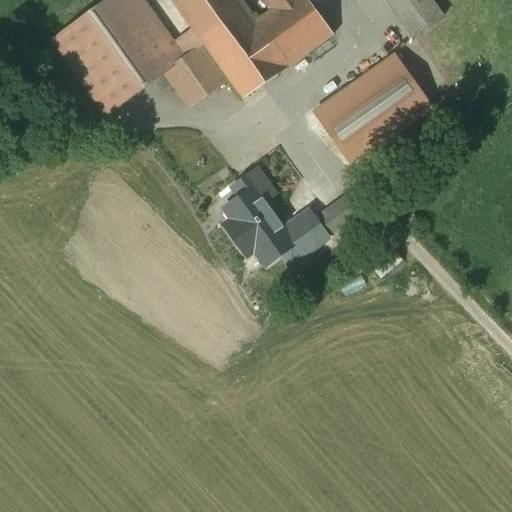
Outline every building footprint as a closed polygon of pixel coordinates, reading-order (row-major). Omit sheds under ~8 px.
[(174,45),(142,0),(111,0),(54,42),(108,116),(165,75),(190,110),(227,83),(201,48),(185,60),(174,45)] [(172,0),(194,30),(205,45),(244,100),(334,36),(308,0),(261,0),(267,7),(253,17),(241,0),(172,0)] [(431,0),(387,0),(415,39),(444,18),(431,0)] [(174,45),(185,60),(201,48),(205,45),(194,30),(174,45)] [(396,58),(317,113),(354,166),(433,110),(396,58)] [(298,245),(256,188),(225,210),(233,221),(226,226),(248,257),(256,252),(267,267),(298,245)] [(350,197),(321,216),(334,235),(363,215),(350,197)]
